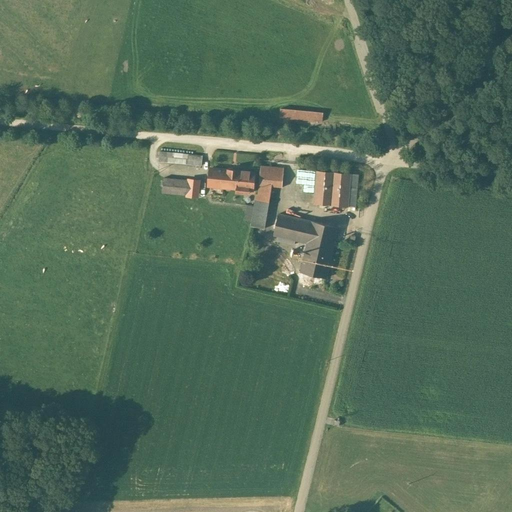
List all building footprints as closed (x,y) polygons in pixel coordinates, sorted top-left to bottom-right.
[(323,112),(280,109),(279,119),(322,123),(323,112)] [(203,156),(159,152),(158,161),(201,165),(203,156)] [(284,168),(261,166),(259,185),(271,186),(282,187),(284,168)] [(246,172),(210,168),(209,186),(245,189),(246,172)] [(350,174),(317,171),(315,203),(347,206),(350,174)] [(254,173),(246,172),(245,189),(253,190),(254,173)] [(199,178),(189,177),(188,194),(198,195),(199,178)] [(189,180),(164,178),(162,193),(187,195),(189,180)] [(271,186),(259,185),(258,194),(256,194),(251,226),(265,228),(271,186)] [(338,227),(312,221),(278,214),(273,235),(278,236),(295,240),(307,243),(300,272),(326,278),(335,241),(343,243),(346,229),(337,227),(338,227)] [(295,240),(278,236),(277,241),(294,245),(295,240)]
